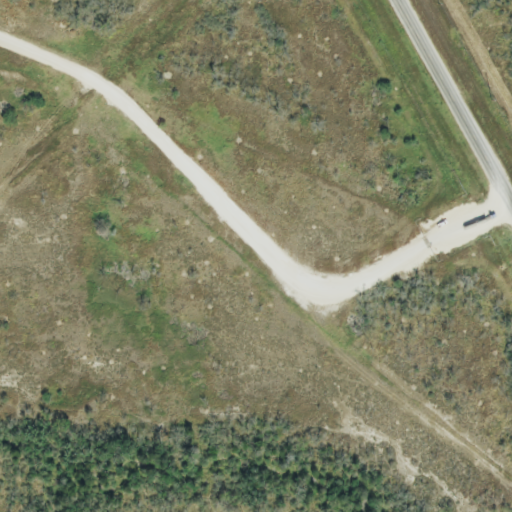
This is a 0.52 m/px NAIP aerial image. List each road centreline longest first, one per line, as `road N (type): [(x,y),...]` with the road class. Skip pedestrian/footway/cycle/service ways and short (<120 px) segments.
road 1 (residential): [(509,201),(448,248),(312,298),(110,91),(0,42)]
road 2 (tertiary): [(397,0),(511,206)]
